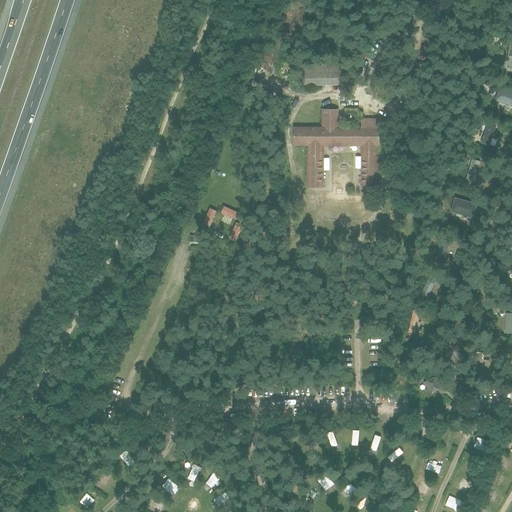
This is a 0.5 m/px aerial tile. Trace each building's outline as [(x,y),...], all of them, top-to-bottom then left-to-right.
[(341,64),(301,64),(301,86),(342,86),(341,64)] [(511,91),(499,87),(495,100),(511,106),(511,91)] [(293,146),(307,146),(307,188),(324,188),(324,146),(361,146),(361,188),(378,188),(378,146),(380,146),(380,127),(379,127),(378,119),(362,119),(362,127),(339,127),(339,110),(322,109),(322,127),(294,127),(293,146)] [(488,122),(481,143),(490,146),(497,125),(488,122)] [(500,128),(499,135),(505,137),(507,130),(500,128)] [(353,206),(356,196),(346,193),(350,181),(343,178),(336,200),(353,206)] [(451,212),(473,218),(477,203),(455,197),(451,212)] [(437,377),(424,382),(425,386),(427,385),(430,393),(440,389),(437,382),(439,381),(437,377)] [(341,421),(335,423),(341,439),(347,437),(341,421)] [(378,440),(385,442),(390,427),(383,425),(378,440)] [(396,447),(400,452),(413,443),(409,438),(396,447)] [(195,465),(202,471),(212,462),(205,455),(195,465)] [(467,467),(463,475),(475,482),(480,475),(467,467)] [(430,472),(424,479),(431,485),(437,478),(430,472)] [(359,488),(364,475),(357,473),(352,486),(359,488)] [(510,489),(511,481),(498,478),(497,487),(510,489)] [(374,486),(366,492),(373,500),(381,495),(374,486)] [(466,501),(472,494),(464,488),(458,494),(466,501)] [(418,501),(432,505),(435,497),(421,493),(418,501)] [(490,493),(487,502),(501,507),(504,499),(490,493)] [(161,500),(168,502),(169,495),(163,494),(161,500)] [(467,511),(469,508),(454,502),(449,511),(467,511)]
